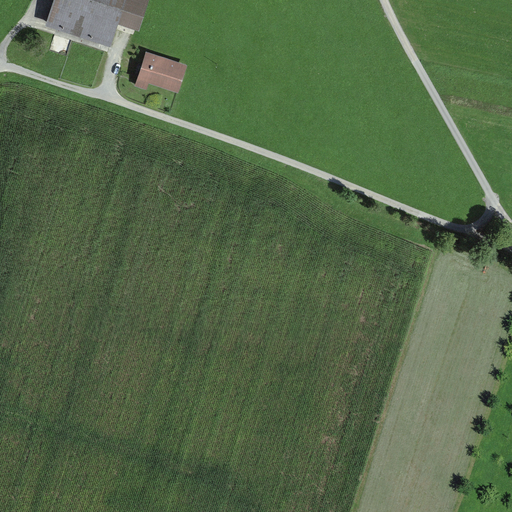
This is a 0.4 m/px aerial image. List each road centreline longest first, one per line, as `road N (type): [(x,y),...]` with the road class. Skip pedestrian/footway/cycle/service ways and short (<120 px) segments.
road 1 (track): [(511,250),(11,67)]
road 2 (track): [(383,0),(511,222)]
